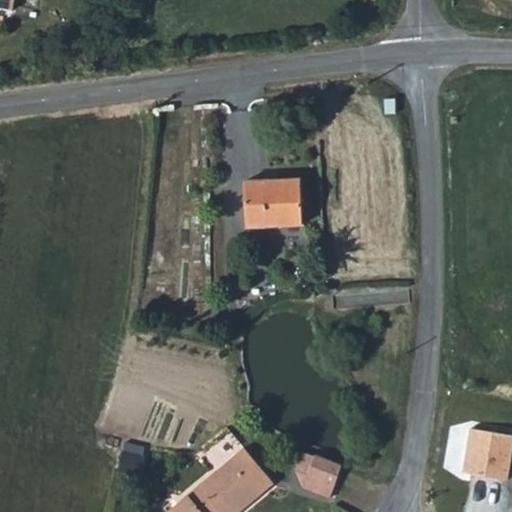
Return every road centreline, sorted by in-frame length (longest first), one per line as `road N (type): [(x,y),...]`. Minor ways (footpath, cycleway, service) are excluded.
road 1 (unclassified): [(424,50),(432,342),(412,476),(397,511)]
road 2 (tertiary): [(0,107),(424,50)]
